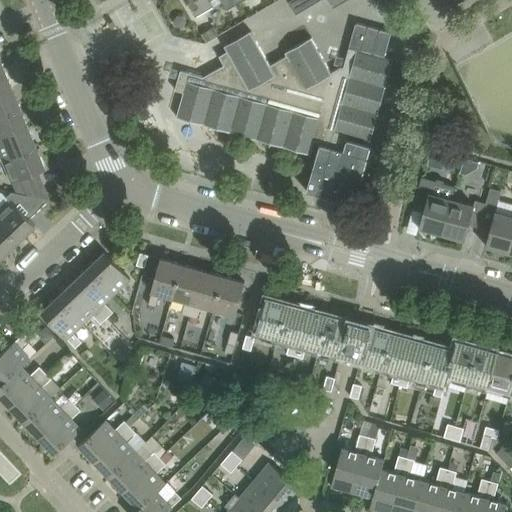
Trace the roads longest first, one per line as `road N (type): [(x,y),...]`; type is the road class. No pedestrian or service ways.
road 1 (tertiary): [(511,296),(119,185)]
road 2 (tertiary): [(119,185),(38,0)]
road 3 (residential): [(0,304),(119,185)]
road 4 (residential): [(86,511),(0,421)]
